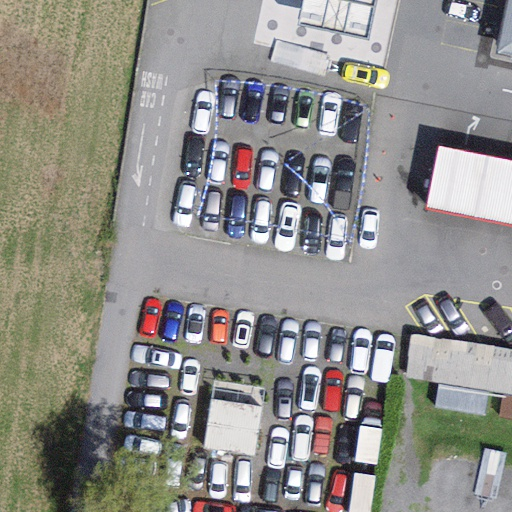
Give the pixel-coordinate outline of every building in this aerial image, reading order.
[(375,0),(300,0),(296,25),(366,40),(375,0)] [(511,0),(507,0),(496,52),(511,55),(511,0)] [(511,160),(438,146),(425,211),(511,228),(511,160)] [(498,419),(511,420),(511,345),(418,336),(414,377),(445,380),(443,405),(499,411),(498,419)] [(219,402),(213,446),(258,452),(264,407),(219,402)]
